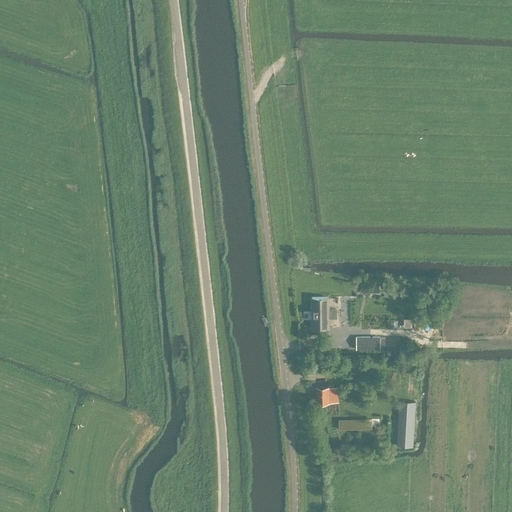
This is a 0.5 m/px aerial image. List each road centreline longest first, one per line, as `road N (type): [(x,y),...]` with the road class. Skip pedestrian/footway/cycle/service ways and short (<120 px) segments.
road 1 (unclassified): [(295,511),(241,0)]
road 2 (tertiary): [(224,511),(222,431),(173,0)]
